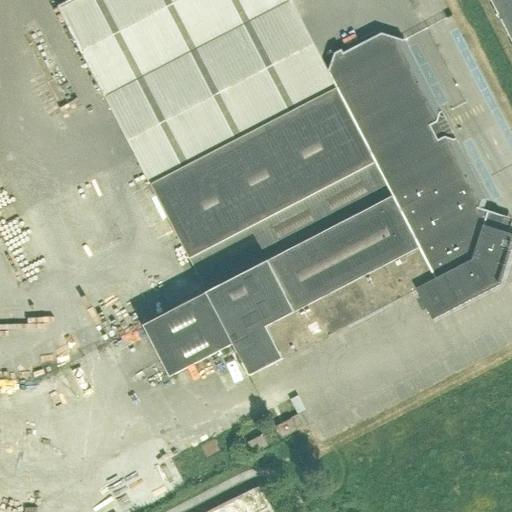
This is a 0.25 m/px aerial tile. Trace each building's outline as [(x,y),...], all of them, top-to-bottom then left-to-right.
[(337,53),(327,73),(291,1),(290,0),(73,0),(57,9),(207,293),(143,327),(170,379),(234,345),(250,377),(417,290),(433,320),(502,284),(511,252),(511,233),(499,230),(504,216),(483,209),(487,198),(457,142),(456,138),(460,140),(460,138),(456,136),(458,131),(450,116),(445,115),(446,110),(444,109),(443,113),(404,39),(384,32),(346,52),(344,49),(337,53)] [(511,0),(490,0),(511,41),(511,0)] [(148,218),(162,209),(145,179),(130,187),(148,218)] [(27,337),(7,346),(17,371),(37,363),(27,337)] [(293,420),(277,427),(282,439),(298,431),(293,420)] [(263,436),(249,444),(254,454),(269,446),(263,436)] [(135,456),(154,492),(181,477),(162,442),(135,456)]
